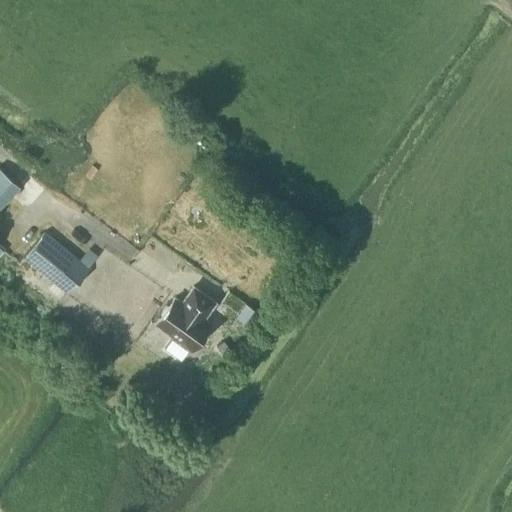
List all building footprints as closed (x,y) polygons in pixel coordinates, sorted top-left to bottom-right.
[(0,206),(20,186),(0,168),(0,206)] [(44,232),(24,258),(68,293),(89,268),(44,232)] [(104,260),(97,255),(89,267),(96,272),(104,260)] [(156,323),(147,335),(164,347),(165,346),(182,358),(191,346),(193,347),(211,323),(203,318),(215,301),(193,286),(182,302),(175,297),(170,304),(165,305),(161,311),(161,316),(156,323)] [(246,303),(236,317),(251,327),(261,314),(246,303)] [(219,341),(213,351),(225,359),(232,349),(219,341)]
